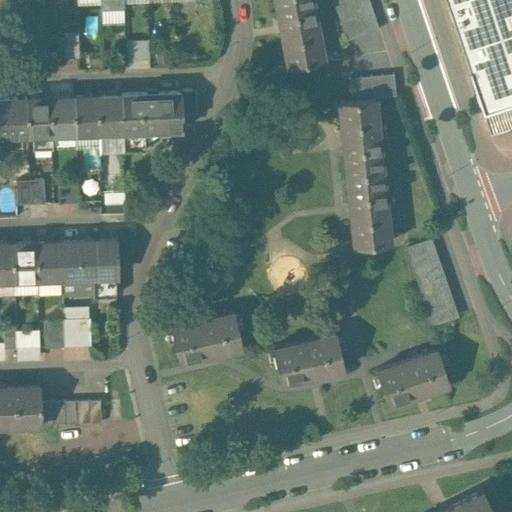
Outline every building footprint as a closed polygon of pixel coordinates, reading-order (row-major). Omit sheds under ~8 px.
[(123,0),(99,0),(100,8),(124,7),(123,0)] [(275,0),(288,65),(324,58),(312,0),(275,0)] [(369,0),(333,0),(346,39),(379,28),(369,0)] [(511,0),(445,0),(483,113),(510,104),(511,110),(511,0)] [(79,51),(78,30),(66,30),(66,51),(79,51)] [(128,37),(130,66),(151,65),(150,36),(128,37)] [(393,74),(348,78),(350,100),(375,97),(375,98),(395,96),(393,74)] [(158,91),(120,93),(122,130),(158,129),(159,129),(158,91)] [(188,91),(158,91),(159,129),(158,129),(158,135),(189,134),(188,91)] [(120,93),(97,94),(98,131),(122,130),(120,93)] [(97,94),(73,95),(75,132),(98,131),(97,94)] [(73,95),(50,96),(51,133),(52,133),(75,132),(73,95)] [(50,96),(26,97),(28,134),(32,134),(51,133),(50,96)] [(26,97),(0,97),(0,134),(8,135),(28,134),(26,97)] [(350,100),(338,101),(353,245),(389,241),(375,98),(375,97),(350,100)] [(509,126),(497,130),(499,136),(511,132),(509,126)] [(51,133),(32,134),(33,148),(52,147),(52,133),(51,133)] [(8,135),(0,134),(0,152),(8,152),(8,135)] [(17,202),(48,200),(47,176),(16,177),(17,202)] [(116,237),(96,238),(98,275),(92,275),(93,295),(116,294),(115,274),(118,274),(116,237)] [(96,238),(59,239),(60,276),(92,275),(98,275),(96,238)] [(455,316),(429,238),(406,246),(432,323),(455,316)] [(59,239),(36,240),(37,277),(60,276),(59,239)] [(36,240),(12,241),(13,278),(37,277),(36,240)] [(12,241),(0,241),(0,278),(13,278),(12,241)] [(87,304),(62,305),(62,317),(88,316),(87,304)] [(234,311),(171,325),(172,330),(167,331),(169,342),(174,340),(179,361),(241,347),(237,327),(243,326),(241,315),(235,317),(234,311)] [(62,317),(63,345),(90,344),(90,316),(88,316),(62,317)] [(62,317),(43,318),(44,346),(63,345),(62,317)] [(15,323),(3,323),(4,347),(16,347),(15,323)] [(16,328),(17,356),(41,355),(40,327),(16,328)] [(333,332),(271,348),(272,353),(267,354),(269,364),(275,362),(280,383),(342,367),(337,347),(343,345),(341,336),(335,337),(333,332)] [(437,348),(376,368),(378,375),(372,376),(375,386),(381,384),(387,403),(448,383),(442,364),(447,362),(444,352),(438,354),(437,348)] [(39,384),(0,385),(0,424),(41,423),(40,400),(39,384)] [(100,398),(40,400),(41,423),(101,421),(100,398)] [(494,511),(482,488),(434,511),(494,511)]
